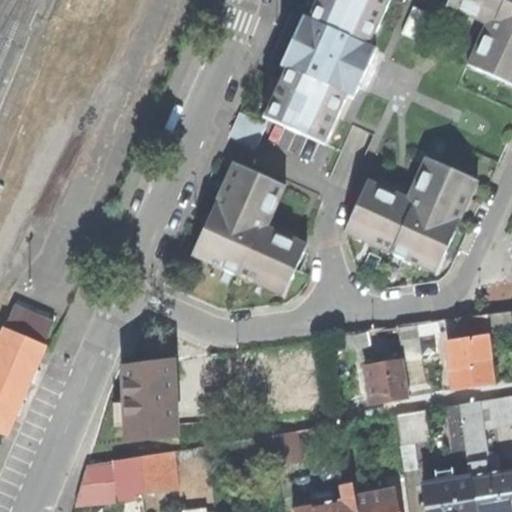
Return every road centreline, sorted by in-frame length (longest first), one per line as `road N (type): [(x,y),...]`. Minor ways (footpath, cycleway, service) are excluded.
road 1 (residential): [(124,289),(236,331),(440,301),(460,286),(511,171)]
road 2 (unclassified): [(246,0),(124,289)]
road 3 (unclassified): [(124,289),(29,511)]
road 4 (residential): [(511,388),(354,414)]
